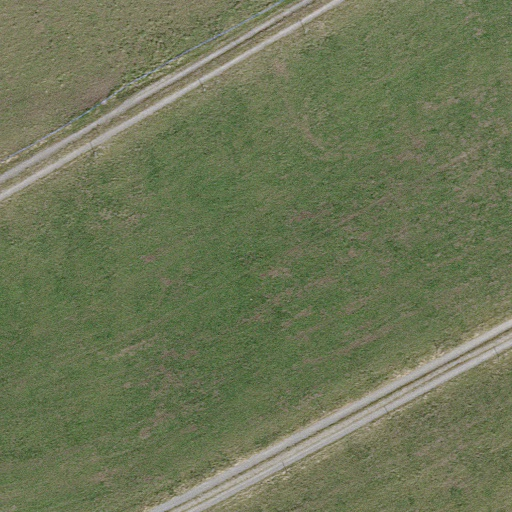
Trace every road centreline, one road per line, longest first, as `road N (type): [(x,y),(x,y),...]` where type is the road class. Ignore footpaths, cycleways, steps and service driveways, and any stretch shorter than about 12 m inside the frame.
road 1 (track): [(0,195),(333,0)]
road 2 (track): [(185,511),(511,342)]
